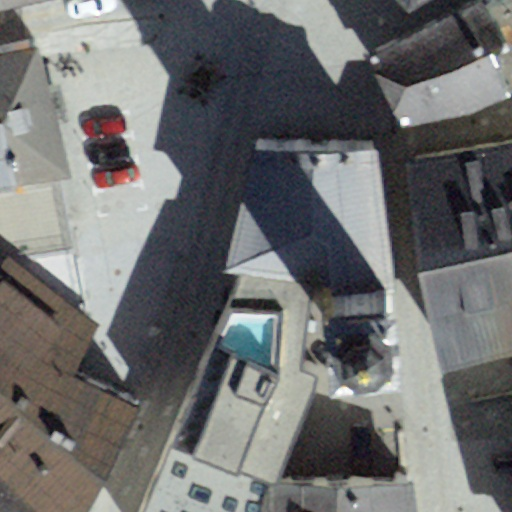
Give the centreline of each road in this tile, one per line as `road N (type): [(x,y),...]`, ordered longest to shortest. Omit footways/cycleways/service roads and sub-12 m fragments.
road 1 (residential): [(262,0),(156,416),(114,511)]
road 2 (residential): [(436,511),(387,144)]
road 3 (residential): [(216,0),(0,31)]
road 4 (residential): [(387,144),(355,49),(322,12),(284,0)]
road 5 (residential): [(387,144),(511,118)]
